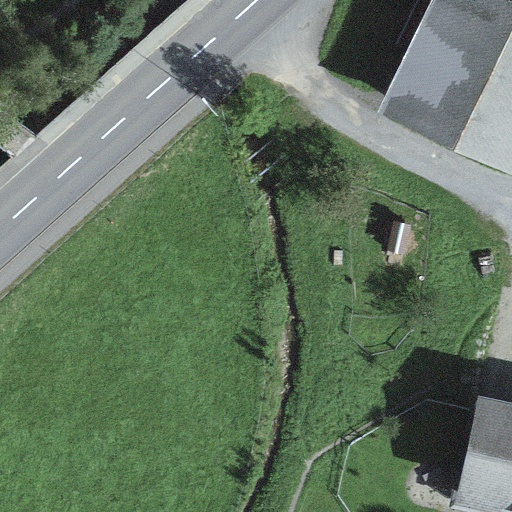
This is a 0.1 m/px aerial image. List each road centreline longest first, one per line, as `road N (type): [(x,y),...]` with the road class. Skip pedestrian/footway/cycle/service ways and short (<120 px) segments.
road 1 (residential): [(511,200),(381,152),(307,103),(230,24)]
road 2 (secondary): [(49,181),(230,24)]
